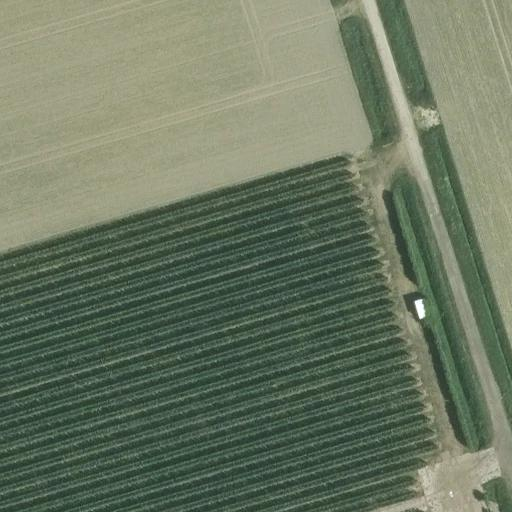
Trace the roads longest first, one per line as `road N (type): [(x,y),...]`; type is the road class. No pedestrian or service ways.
road 1 (track): [(511,464),(437,220)]
road 2 (unclassified): [(437,220),(369,0)]
